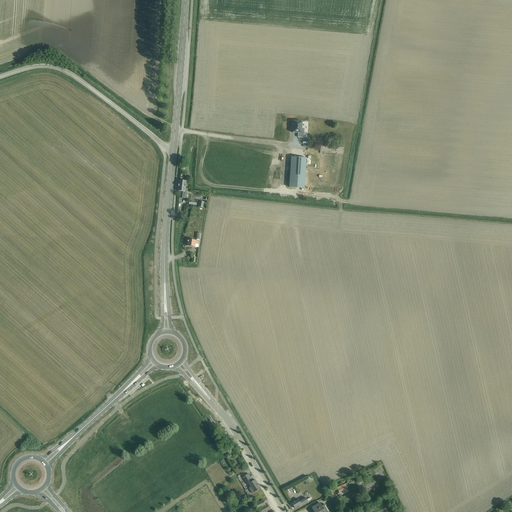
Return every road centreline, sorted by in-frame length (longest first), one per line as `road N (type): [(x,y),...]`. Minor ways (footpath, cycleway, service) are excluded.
road 1 (unclassified): [(161,144),(64,70),(44,65),(0,77)]
road 2 (secondary): [(165,304),(173,149)]
road 3 (secondary): [(173,149),(185,0)]
road 4 (tertiary): [(282,511),(216,408)]
